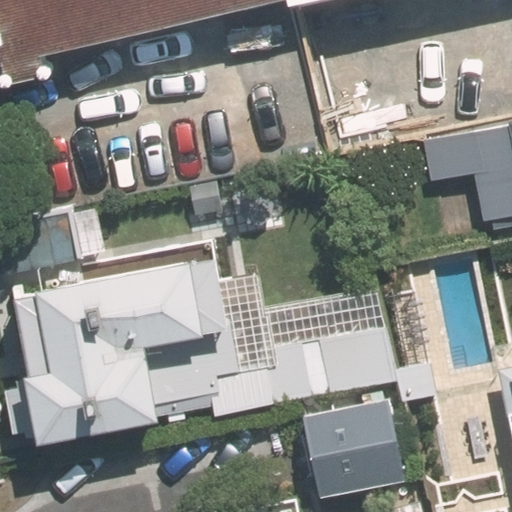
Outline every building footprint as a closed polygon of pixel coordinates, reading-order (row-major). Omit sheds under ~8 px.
[(0,0),(0,38),(10,80),(47,71),(43,51),(260,0),(291,0),(292,2),(298,0),(0,0)] [(511,126),(439,141),(447,177),(481,170),(490,219),(511,213),(511,126)] [(56,197),(0,208),(0,269),(68,256),(56,197)] [(6,289),(35,435),(200,401),(203,415),(383,378),(372,321),(248,346),(250,358),(217,365),(194,251),(6,289)] [(309,421),(327,497),(413,476),(394,401),(309,421)] [(477,511),(473,492),(432,501),(434,511),(477,511)] [(294,511),(291,498),(221,511),(294,511)]
